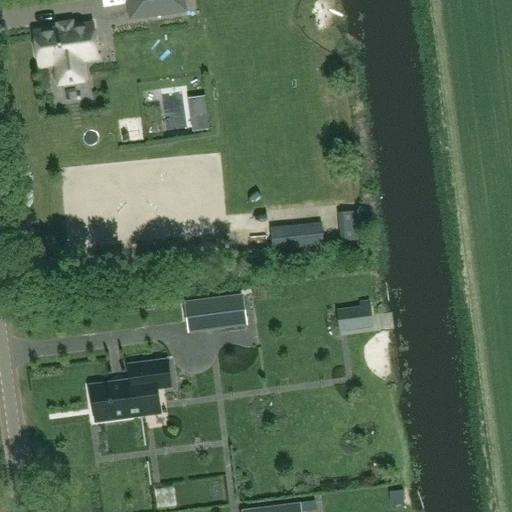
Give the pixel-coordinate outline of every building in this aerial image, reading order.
[(128,0),(131,19),(148,17),(186,12),(184,0),(128,0)] [(92,25),(73,27),(72,23),(58,25),(59,29),(35,33),(40,66),(56,64),(59,85),(84,81),(81,60),(97,58),(92,25)] [(356,213),(341,213),(342,245),(357,244),(356,213)] [(322,233),(271,237),(272,252),(323,248),(322,233)] [(242,297),(186,304),(190,332),(246,325),(242,297)] [(361,310),(338,313),(341,330),(372,326),(369,303),(360,304),(361,310)] [(35,321),(39,356),(98,349),(94,314),(35,321)] [(131,381),(92,387),(96,421),(145,415),(141,391),(171,387),(168,361),(129,366),(131,381)]
